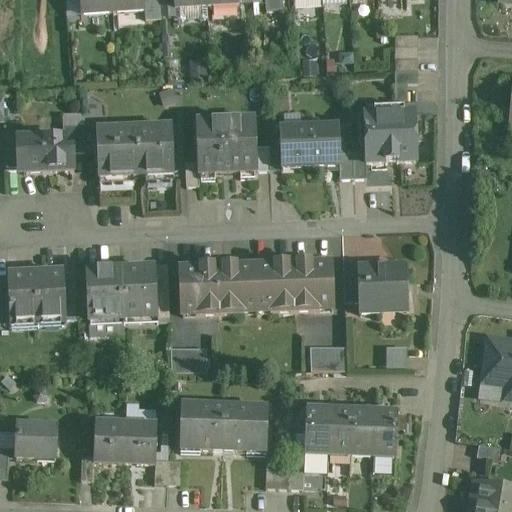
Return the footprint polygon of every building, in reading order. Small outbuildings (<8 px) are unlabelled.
[(112,0),(79,0),(80,4),(81,19),(113,17),(112,0)] [(112,0),(113,17),(145,15),(144,0),(112,0)] [(206,0),(174,0),(175,14),(207,12),(206,0)] [(206,0),(207,12),(240,10),(239,0),(206,0)] [(265,0),(266,16),(283,15),(282,0),(265,0)] [(418,40),(395,40),(395,52),(418,52),(418,40)] [(418,64),(418,52),(395,52),(395,64),(418,64)] [(271,61),(259,61),(260,83),(272,82),(271,61)] [(317,64),(303,65),(304,81),(317,81),(317,64)] [(418,64),(395,64),(395,76),(418,76),(418,64)] [(207,65),(190,66),(190,83),(207,83),(207,65)] [(418,76),(395,76),(396,89),(408,89),(418,89),(418,76)] [(408,89),(396,89),(396,105),(408,105),(408,89)] [(416,118),(364,120),(365,158),(366,168),(418,166),(416,118)] [(84,119),(63,120),(63,132),(85,131),(84,119)] [(256,125),(196,127),(197,167),(198,179),(199,179),(258,177),(257,152),(256,125)] [(338,130),(280,132),(281,151),(282,175),(340,173),(338,130)] [(85,131),(63,132),(63,142),(65,142),(66,156),(73,156),(74,158),(86,157),(85,131)] [(172,131),(96,134),(98,182),(174,179),(172,131)] [(20,141),(5,141),(5,176),(24,175),(25,175),(25,162),(19,163),(18,144),(20,144),(20,141)] [(20,144),(18,144),(19,163),(25,162),(25,175),(24,175),(25,178),(74,176),(74,158),(73,156),(66,156),(65,142),(63,142),(20,144)] [(281,151),(269,152),(270,176),(282,175),(281,151)] [(269,152),(257,152),(258,176),(270,176),(269,152)] [(365,158),(353,158),(354,185),(367,184),(366,168),(365,158)] [(197,167),(186,167),(186,192),(199,191),(199,179),(198,179),(197,167)] [(359,274),(358,265),(344,265),(345,307),(358,307),(358,274),(359,274)] [(331,269),(311,269),(311,268),(275,269),(275,271),(256,272),(258,318),(333,315),(331,269)] [(236,271),(200,272),(200,274),(180,275),(182,321),(258,318),(256,272),(236,272),(236,271)] [(156,273),(122,275),(124,323),(158,321),(156,273)] [(168,273),(156,273),(158,321),(170,321),(168,273)] [(359,274),(358,274),(358,307),(358,318),(407,317),(407,273),(359,274)] [(122,275),(88,276),(88,278),(89,301),(90,324),(124,323),(122,275)] [(76,276),(63,277),(65,330),(78,330),(76,278),(76,276)] [(63,277),(8,280),(10,333),(65,330),(63,277)] [(88,278),(76,278),(77,301),(89,301),(88,278)] [(8,280),(0,280),(0,333),(10,333),(8,280)] [(511,344),(489,342),(483,387),(511,390),(509,406),(511,406),(511,344)] [(413,371),(413,352),(390,351),(390,371),(413,371)] [(322,352),(310,352),(311,376),(323,376),(322,352)] [(334,352),(322,352),(323,376),(335,376),(334,352)] [(347,376),(346,352),(334,352),(335,376),(347,376)] [(183,354),(171,354),(172,378),(184,378),(183,354)] [(195,354),(183,354),(184,378),(196,378),(195,354)] [(207,354),(195,354),(196,378),(208,378),(207,354)] [(269,413),(182,410),(180,454),(267,457),(269,413)] [(330,416),(319,416),(319,415),(307,415),(305,464),(304,471),(322,472),(322,476),(327,476),(328,460),(330,416)] [(341,417),(330,416),(328,460),(351,461),(352,416),(341,416),(341,417)] [(365,418),(365,416),(352,416),(351,461),(373,462),(375,418),(365,418)] [(384,417),(384,418),(375,418),(373,462),(396,463),(398,418),(384,417)] [(57,431),(17,429),(15,463),(55,465),(57,431)] [(126,430),(96,429),(94,462),(93,467),(94,467),(125,468),(126,430)] [(158,431),(126,430),(125,468),(155,469),(156,469),(156,465),(158,431)] [(503,454),(479,450),(477,462),(501,466),(503,454)] [(10,454),(0,453),(0,482),(8,483),(10,454)] [(94,462),(82,462),(81,486),(93,486),(94,467),(93,467),(94,462)] [(305,464),(292,464),(292,470),(291,494),(303,495),(304,471),(305,464)] [(168,465),(156,465),(156,469),(155,469),(154,489),(167,489),(168,465)] [(181,466),(168,465),(167,489),(180,490),(181,466)] [(292,470),(267,470),(265,494),(291,494),(292,470)] [(511,511),(511,492),(474,486),(469,511),(511,511)]
